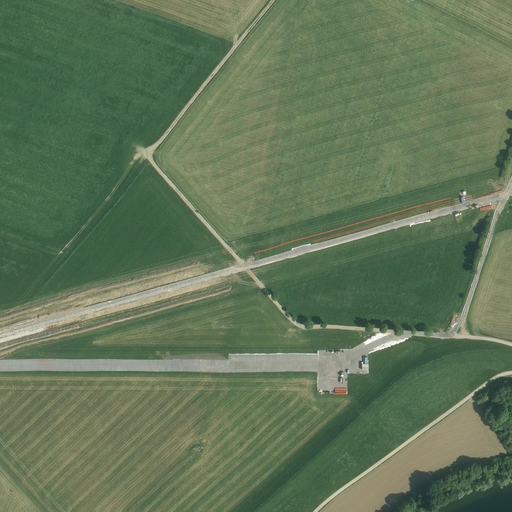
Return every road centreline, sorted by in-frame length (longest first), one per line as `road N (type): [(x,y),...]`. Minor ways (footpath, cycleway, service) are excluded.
road 1 (track): [(511,344),(300,326),(147,158),(273,0)]
road 2 (unclassified): [(315,511),(488,382),(511,373)]
